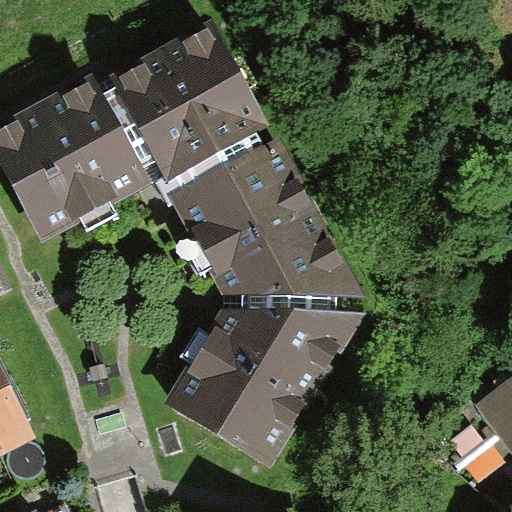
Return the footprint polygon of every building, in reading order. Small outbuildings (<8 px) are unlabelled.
[(210,37),(100,95),(148,186),(160,179),(170,198),(268,147),(210,37)] [(97,89),(0,140),(0,157),(44,241),(148,186),(100,95),(97,89)] [(268,147),(170,198),(236,312),(355,311),(268,147)] [(355,311),(236,312),(176,409),(267,470),(355,327),(355,311)] [(0,457),(25,445),(0,396),(0,457)]
